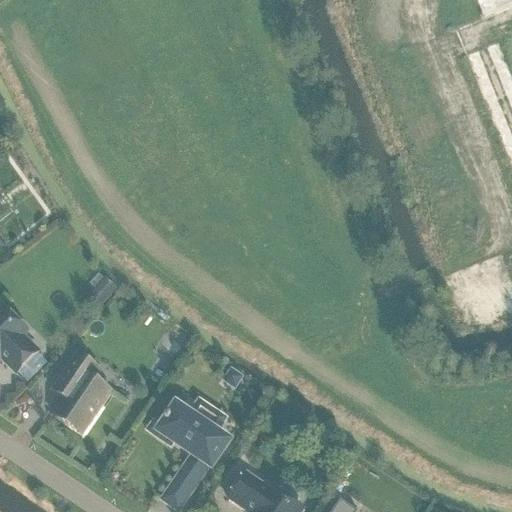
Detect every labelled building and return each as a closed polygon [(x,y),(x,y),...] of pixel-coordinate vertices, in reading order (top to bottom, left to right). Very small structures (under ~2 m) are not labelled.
[(462,21),(511,168),(511,0),(439,0),(438,0),(447,26),(462,21)] [(101,308),(117,291),(106,279),(89,296),(101,308)] [(16,376),(38,354),(23,339),(27,334),(4,311),(0,314),(0,361),(2,359),(8,365),(6,366),(16,376)] [(174,362),(183,348),(168,337),(158,351),(174,362)] [(82,438),(111,394),(94,382),(100,373),(77,357),(52,393),(66,402),(54,419),(82,438)] [(235,389),(241,379),(231,373),(225,383),(235,389)] [(166,423),(158,434),(193,458),(170,491),(185,501),(208,468),(211,470),(229,444),(215,434),(224,421),(199,404),(190,417),(176,408),(169,419),(168,418),(165,423),(166,423)] [(292,443),(298,419),(278,414),(272,438),(292,443)] [(273,493),(246,475),(228,502),(243,511),(303,511),(304,511),(274,491),(273,493)] [(356,511),(340,501),(332,511),(356,511)]
